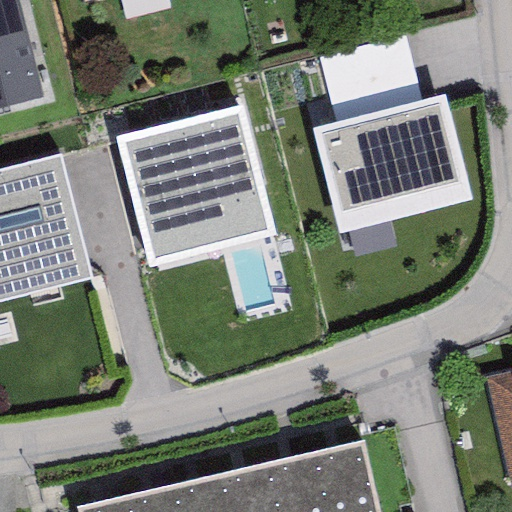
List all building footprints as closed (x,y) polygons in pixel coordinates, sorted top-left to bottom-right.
[(0,0),(0,115),(43,104),(30,50),(17,0),(0,0)] [(81,0),(84,9),(116,0),(81,0)] [(404,37),(318,59),(337,130),(423,107),(404,37)] [(120,129),(151,259),(275,230),(245,99),(120,129)] [(337,130),(310,137),(338,241),(471,206),(444,102),(423,107),(337,130)] [(60,160),(0,174),(0,307),(91,286),(69,198),(60,160)] [(511,377),(488,383),(511,489),(511,377)] [(105,502),(75,509),(75,511),(376,511),(361,443),(345,446),(297,457),(249,469),(201,480),(153,491),(105,502)]
